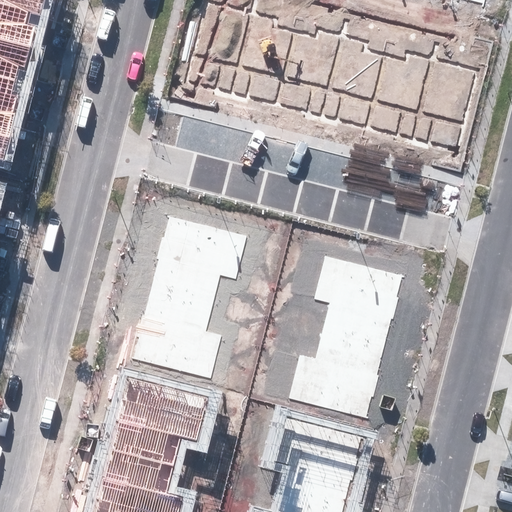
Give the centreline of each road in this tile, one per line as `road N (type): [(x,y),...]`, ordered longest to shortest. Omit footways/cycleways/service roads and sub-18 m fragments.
road 1 (residential): [(98,140),(502,248)]
road 2 (residential): [(98,140),(2,511)]
road 3 (residential): [(502,248),(435,511)]
road 4 (residential): [(133,0),(98,140)]
